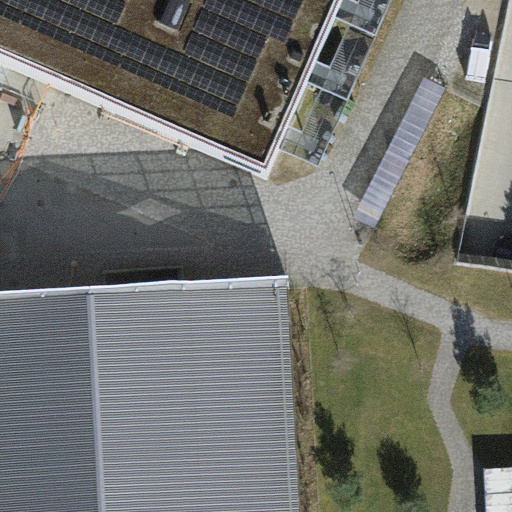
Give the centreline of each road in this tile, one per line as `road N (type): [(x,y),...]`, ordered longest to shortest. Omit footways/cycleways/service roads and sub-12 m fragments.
road 1 (unknown): [(0,174),(188,187),(220,85)]
road 2 (unknown): [(112,14),(220,85)]
